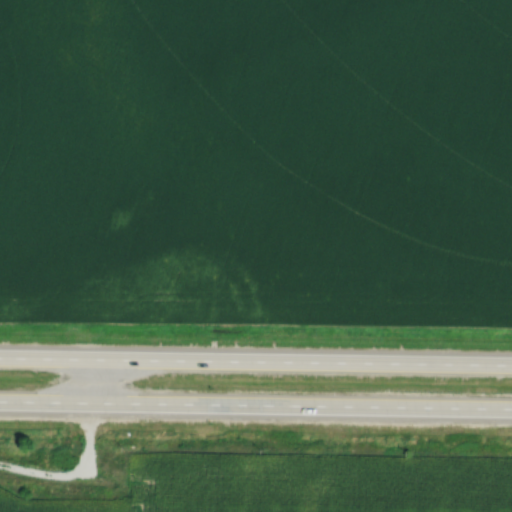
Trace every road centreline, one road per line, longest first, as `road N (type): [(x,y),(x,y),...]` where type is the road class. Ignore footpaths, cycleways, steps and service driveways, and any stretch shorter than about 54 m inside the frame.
road 1 (trunk): [(0,400),(511,408)]
road 2 (trunk): [(511,364),(0,357)]
